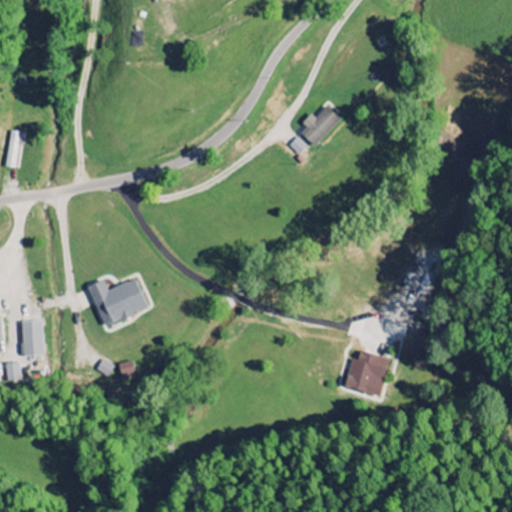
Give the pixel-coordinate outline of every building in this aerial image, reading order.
[(314,118),(310,114),(300,122),(305,128),(299,134),(311,147),(339,121),(326,106),(314,118)] [(18,144),(22,145),(24,133),(10,131),(4,167),(14,169),(18,144)] [(298,155),(307,146),(296,137),(288,146),(298,155)] [(102,280),(86,286),(102,326),(145,310),(133,279),(106,290),(102,280)] [(41,355),(40,321),(21,322),(22,356),(41,355)] [(342,388),(377,398),(388,359),(358,351),(356,360),(351,359),(342,388)] [(96,371),(108,377),(113,365),(101,360),(96,371)] [(117,365),(121,381),(134,378),(130,361),(117,365)]
